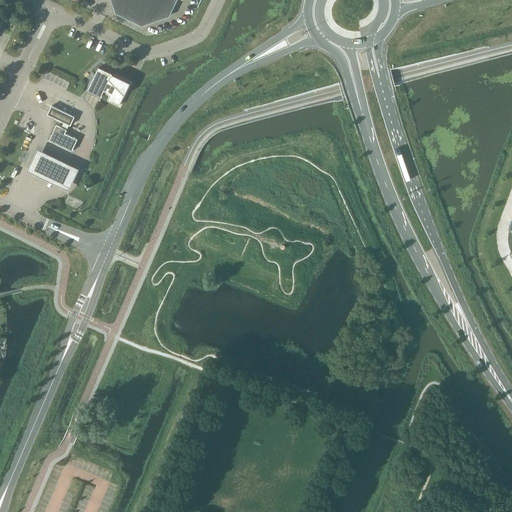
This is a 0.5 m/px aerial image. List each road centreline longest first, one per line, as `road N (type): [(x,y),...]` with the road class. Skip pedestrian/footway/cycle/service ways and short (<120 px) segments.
road 1 (primary): [(356,93),(403,225),(466,326)]
road 2 (primary): [(466,326),(381,86)]
road 3 (tertiary): [(107,254),(155,147),(239,67)]
road 4 (unclassified): [(49,11),(150,55),(201,35),(219,0)]
road 5 (tertiary): [(0,504),(61,362)]
